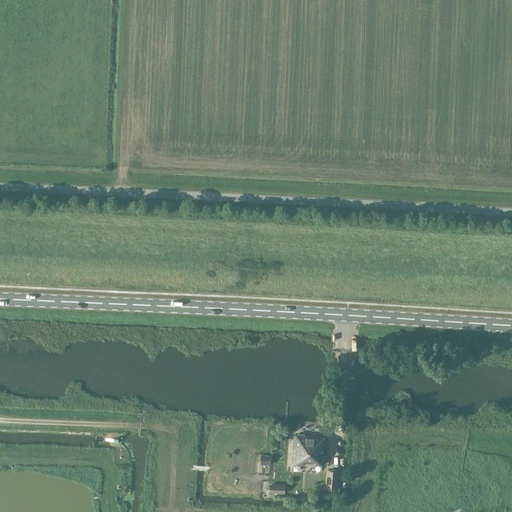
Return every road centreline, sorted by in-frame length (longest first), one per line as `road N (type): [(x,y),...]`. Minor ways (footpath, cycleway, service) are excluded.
road 1 (unclassified): [(511,217),(0,188)]
road 2 (primary): [(511,325),(0,299)]
road 3 (track): [(0,420),(141,429)]
